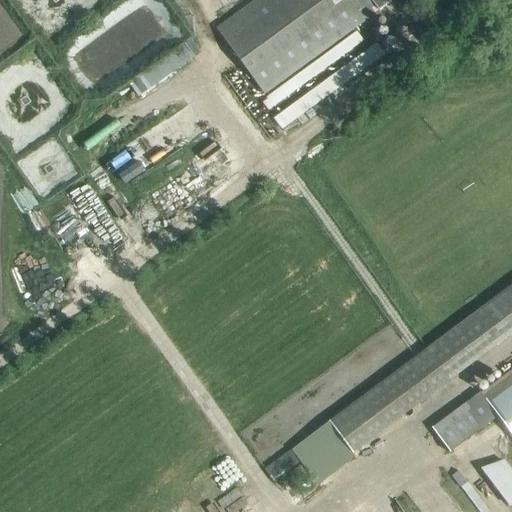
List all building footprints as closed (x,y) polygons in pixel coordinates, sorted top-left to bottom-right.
[(254,0),(215,28),(262,94),(377,12),(391,2),(389,0),(254,0)] [(185,45),(128,80),(136,94),(193,59),(185,45)] [(374,46),(271,114),(279,127),(382,59),(374,46)] [(347,448),(511,324),(511,285),(328,423),(347,448)] [(511,377),(451,423),(459,433),(470,437),(481,429),(482,430),(497,419),(511,438),(511,377)] [(495,498),(504,491),(484,465),(475,473),(495,498)]
